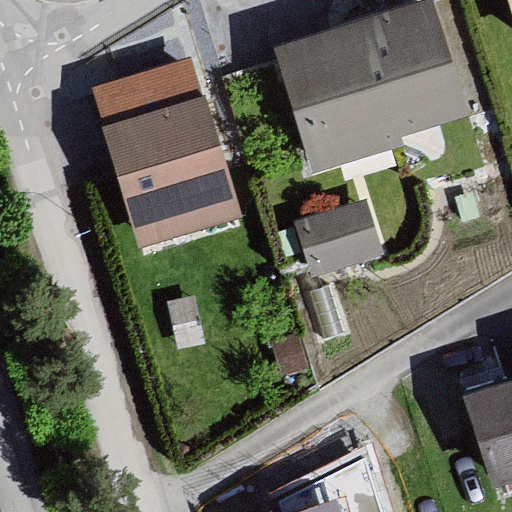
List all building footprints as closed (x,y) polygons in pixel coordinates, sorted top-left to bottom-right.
[(511,0),(499,0),(511,43),(511,0)] [(426,10),(263,59),(301,171),(460,118),(426,10)] [(197,102),(98,136),(133,256),(234,229),(197,102)] [(363,196),(293,219),(312,278),(382,256),(363,196)] [(511,382),(454,400),(483,483),(511,476),(511,382)] [(338,511),(335,500),(295,511),(338,511)]
